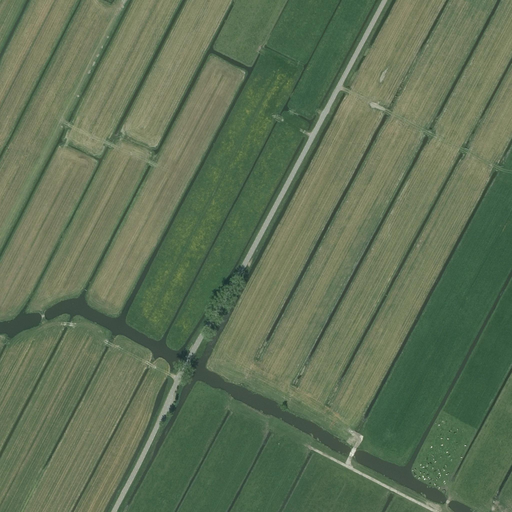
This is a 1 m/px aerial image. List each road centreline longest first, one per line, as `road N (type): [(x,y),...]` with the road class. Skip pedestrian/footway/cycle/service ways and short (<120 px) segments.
road 1 (unclassified): [(114,511),(182,370),(386,0)]
road 2 (track): [(436,511),(346,466),(360,438),(315,410)]
road 3 (track): [(62,324),(178,379)]
